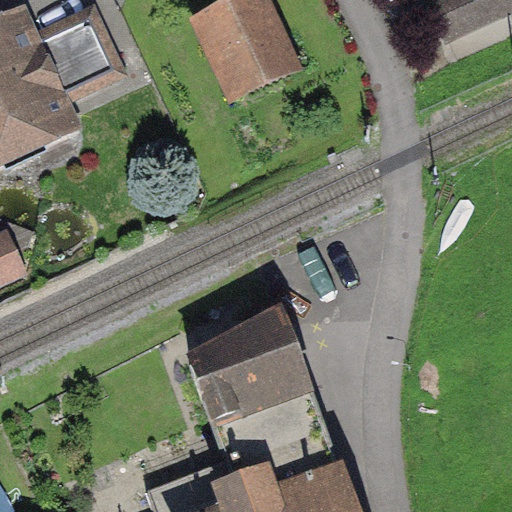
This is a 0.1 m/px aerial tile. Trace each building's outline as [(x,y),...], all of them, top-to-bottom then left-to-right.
[(0,162),(81,126),(24,0),(12,0),(0,5),(0,162)] [(511,0),(423,0),(443,43),(511,11),(511,0)] [(305,92),(270,4),(194,35),(230,122),(305,92)] [(0,283),(20,274),(5,243),(0,244),(0,283)] [(229,466),(318,431),(282,324),(193,370),(229,466)] [(349,511),(318,431),(229,466),(148,498),(153,511),(349,511)]
